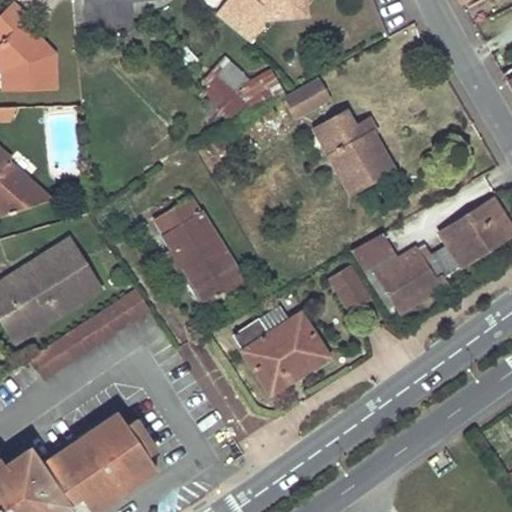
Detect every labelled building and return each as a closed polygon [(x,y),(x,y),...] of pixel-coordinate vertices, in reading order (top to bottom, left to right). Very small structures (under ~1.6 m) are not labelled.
[(227,0),(216,15),(249,43),(263,26),(261,7),(305,4),(304,0),(227,0)] [(25,15),(12,2),(0,14),(0,68),(2,71),(4,90),(54,87),(52,51),(38,52),(37,44),(28,35),(17,24),(25,15)] [(44,43),(32,31),(28,35),(37,44),(38,52),(52,51),(44,43)] [(226,57),(197,87),(235,123),(277,80),(265,68),(252,82),(226,57)] [(511,59),(497,68),(511,93),(511,59)] [(329,100),(323,90),(318,79),(287,95),(298,116),(329,100)] [(254,129),(252,126),(251,124),(264,117),(267,122),(276,117),(271,107),(238,124),(244,135),(254,129)] [(0,122),(11,124),(13,111),(0,109),(0,122)] [(345,112),(330,121),(315,129),(348,191),(391,169),(370,132),(359,137),(354,127),(345,112)] [(369,119),(354,127),(359,137),(370,132),(375,129),(369,119)] [(0,216),(11,213),(24,209),(48,201),(36,189),(8,164),(10,161),(0,152),(0,216)] [(174,247),(171,249),(169,250),(202,305),(235,284),(230,276),(236,272),(189,198),(156,218),(174,247)] [(389,304),(392,302),(394,301),(396,304),(435,281),(435,280),(461,264),(508,237),(500,223),(506,219),(494,199),(440,231),(447,244),(423,258),(417,248),(395,261),(377,272),(378,274),(373,277),(389,304)] [(349,249),(354,258),(359,267),(365,263),(389,249),(380,232),(349,249)] [(69,238),(0,282),(0,317),(14,308),(30,332),(101,286),(69,238)] [(377,272),(395,261),(389,249),(365,263),(373,277),(378,274),(377,272)] [(349,308),(358,302),(367,297),(349,267),(331,278),(349,308)] [(150,308),(136,286),(23,362),(37,383),(150,308)] [(14,308),(0,317),(0,323),(13,343),(30,332),(14,308)] [(285,375),(304,363),(323,351),(299,314),(268,334),(258,319),(233,334),(270,391),(288,380),(285,375)] [(180,351),(223,419),(242,408),(199,339),(180,351)] [(0,511),(39,511),(72,489),(83,505),(110,486),(117,496),(155,470),(146,457),(125,425),(117,414),(40,467),(27,450),(3,467),(0,468),(0,511)] [(155,451),(133,419),(125,425),(146,457),(155,451)] [(57,511),(66,506),(70,511),(93,511),(117,496),(110,486),(83,505),(72,489),(39,511),(57,511)]
